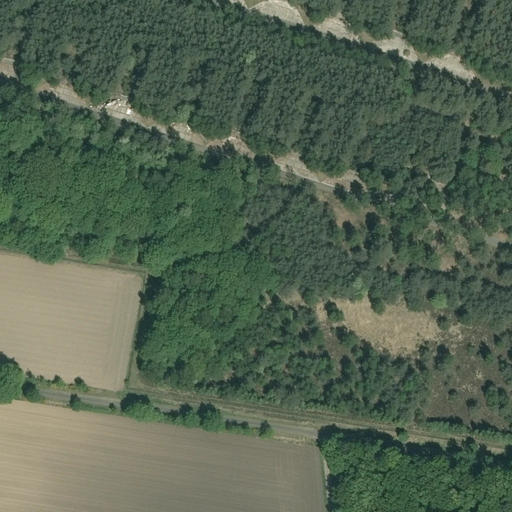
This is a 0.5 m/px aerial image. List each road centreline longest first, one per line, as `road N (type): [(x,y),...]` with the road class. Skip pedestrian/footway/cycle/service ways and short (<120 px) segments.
road 1 (unclassified): [(324,435),(0,383)]
road 2 (unclassified): [(511,465),(324,435)]
